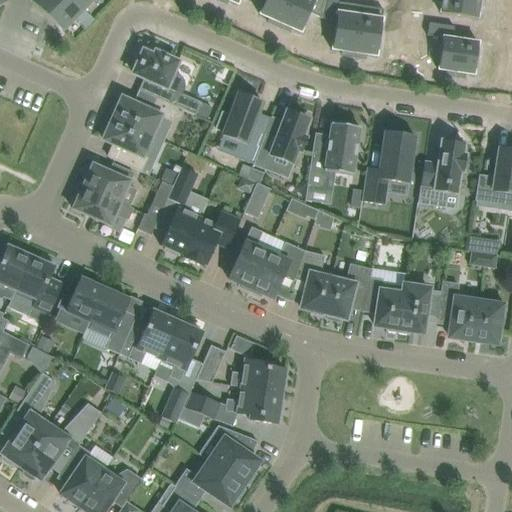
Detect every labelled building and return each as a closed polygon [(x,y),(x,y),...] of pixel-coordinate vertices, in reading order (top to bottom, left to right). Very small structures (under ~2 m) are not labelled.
[(64,30),(83,9),(73,0),(37,0),(35,2),(64,30)] [(73,0),(83,9),(92,0),(73,0)] [(266,0),(260,15),(269,20),(268,23),(279,28),(290,0),(266,0)] [(290,0),(279,28),(289,33),(291,29),(301,34),(310,14),(322,19),(327,0),(290,0)] [(327,0),(322,19),(336,21),(332,51),(342,52),(342,56),(354,58),(361,7),(339,3),(339,0),(327,0)] [(434,0),(432,12),(440,14),(478,19),(480,0),(434,0)] [(361,7),(354,58),(365,60),(366,56),(376,57),(383,10),(361,7)] [(429,24),(427,36),(443,39),(438,71),(447,72),(447,76),(464,78),(464,75),(474,76),(478,44),(453,40),(454,28),(429,24)] [(155,98),(179,109),(195,116),(195,115),(201,103),(181,95),(184,89),(184,88),(184,86),(184,85),(184,83),(183,81),(182,80),(180,77),(179,76),(173,73),(177,63),(172,61),(174,57),(162,52),(161,56),(155,53),(154,57),(143,52),(140,58),(137,56),(132,67),(135,69),(133,75),(154,84),(148,95),(155,98)] [(223,111),(216,129),(224,132),(222,137),(242,144),(236,159),(253,165),(267,128),(255,124),(263,103),(239,94),(231,114),(223,111)] [(115,116),(113,120),(151,137),(160,118),(172,123),(179,109),(155,98),(149,112),(122,99),(120,105),(116,103),(111,114),(115,116)] [(201,103),(195,115),(207,120),(212,108),(201,103)] [(267,128),(253,165),(266,170),(271,157),(292,165),(297,152),(301,153),(306,139),(302,138),(309,120),(287,112),(282,123),(271,119),(267,128)] [(151,137),(113,120),(104,141),(115,146),(109,159),(141,173),(148,159),(142,157),(151,137)] [(331,124),(326,156),(312,154),(306,190),(326,193),(329,173),(353,176),(360,129),(331,124)] [(361,203),(385,206),(389,182),(408,185),(415,138),(384,133),(378,171),(366,169),(361,203)] [(441,141),(437,165),(424,163),(418,204),(443,208),(445,194),(457,195),(460,174),(463,174),(466,156),(463,155),(465,145),(459,144),(459,141),(448,139),(447,142),(441,141)] [(511,148),(511,151),(498,150),(494,178),(479,176),(475,202),(503,206),(505,194),(511,195),(511,148)] [(84,185),(83,188),(120,204),(134,174),(113,165),(109,173),(92,165),(88,174),(86,173),(81,184),(84,185)] [(243,165),(239,175),(248,178),(252,169),(243,165)] [(178,175),(173,187),(167,200),(183,207),(197,176),(181,168),(178,175)] [(252,169),(248,178),(259,184),(263,174),(264,173),(252,169)] [(166,170),(160,182),(162,182),(173,187),(178,175),(166,170)] [(162,182),(153,202),(164,207),(167,200),(173,187),(162,182)] [(243,214),(257,220),(270,190),(259,185),(257,184),(243,214)] [(132,210),(120,204),(83,188),(72,210),(110,227),(115,215),(128,220),(132,210)] [(164,207),(153,202),(147,216),(144,215),(137,230),(151,236),(164,207)] [(306,218),(307,215),(312,217),(316,219),(318,212),(304,205),(303,205),(298,216),(305,219),(306,218)] [(177,254),(183,257),(200,219),(177,209),(160,246),(166,249),(164,251),(176,257),(177,254)] [(316,219),(314,225),(325,227),(328,216),(318,212),(316,219)] [(200,219),(183,257),(182,259),(202,268),(203,266),(206,267),(216,244),(228,249),(240,222),(220,213),(214,225),(200,219)] [(238,288),(249,292),(267,253),(256,248),(262,233),(251,228),(228,280),(239,285),(238,288)] [(469,237),(467,251),(471,252),(482,254),(485,239),(469,237)] [(294,283),(295,281),(304,252),(285,243),(278,258),(267,253),(249,292),(261,297),(262,295),(273,300),(282,278),(294,283)] [(15,291),(16,292),(31,258),(8,247),(0,265),(0,284),(8,288),(3,298),(11,302),(15,291)] [(321,318),(322,315),(332,275),(321,272),(324,257),(304,252),(295,281),(307,285),(301,309),(312,312),(311,316),(321,318)] [(469,266),(495,270),(497,256),(482,254),(471,252),(469,266)] [(31,258),(16,292),(35,300),(28,317),(45,325),(63,285),(49,279),(54,268),(31,258)] [(352,295),(365,299),(369,279),(371,270),(350,265),(346,279),(332,275),(322,315),(329,316),(328,320),(339,323),(340,319),(346,320),(352,295)] [(385,333),(397,334),(404,286),(403,286),(403,288),(382,284),(383,281),(370,279),(372,270),(371,270),(369,279),(365,299),(362,313),(376,315),(375,327),(386,329),(385,333)] [(57,309),(89,323),(90,323),(104,290),(80,279),(72,299),(63,295),(57,309)] [(449,338),(473,342),(479,299),(456,295),(458,286),(443,283),(441,294),(442,294),(437,324),(450,326),(449,338)] [(424,322),(437,324),(442,294),(441,294),(429,292),(429,290),(404,286),(397,334),(409,336),(410,332),(423,334),(424,322)] [(90,323),(89,323),(86,330),(109,340),(105,349),(119,355),(136,317),(124,312),(128,301),(104,290),(90,323)] [(479,299),(473,342),(497,345),(503,303),(479,299)] [(141,365),(146,354),(161,360),(178,323),(172,320),(173,318),(160,312),(159,314),(153,312),(137,348),(133,346),(127,359),(141,365)] [(0,331),(3,333),(8,322),(2,319),(4,315),(0,313),(0,331)] [(161,360),(174,366),(169,378),(180,383),(202,334),(196,331),(197,329),(184,323),(183,325),(178,323),(161,360)] [(3,333),(0,331),(0,363),(3,365),(9,353),(21,359),(28,345),(3,333)] [(236,336),(230,349),(249,358),(255,344),(236,336)] [(36,348),(48,354),(53,343),(42,337),(36,348)] [(195,381),(212,384),(225,353),(211,346),(195,381)] [(230,386),(241,388),(281,394),(285,371),(272,369),(272,365),(245,361),(243,374),(232,372),(230,386)] [(111,373),(104,390),(117,395),(124,379),(111,373)] [(14,464),(21,468),(49,427),(38,419),(55,382),(42,374),(15,414),(25,420),(1,455),(3,456),(2,459),(2,461),(9,466),(12,466),(14,464)] [(27,393),(15,387),(9,399),(20,405),(27,393)] [(281,394),(241,388),(239,402),(226,400),(225,412),(250,416),(249,421),(277,425),(278,418),(278,417),(281,418),(283,402),(280,401),(281,394)] [(174,389),(161,418),(162,418),(171,422),(176,425),(189,396),(174,389)] [(186,410),(213,420),(219,405),(191,395),(186,410)] [(112,399),(105,409),(118,418),(125,408),(112,399)] [(64,447),(74,453),(78,447),(101,414),(88,405),(60,434),(49,427),(21,468),(27,473),(26,475),(27,478),(34,483),(37,482),(38,480),(40,482),(64,447)] [(162,418),(159,425),(168,429),(171,422),(162,418)] [(219,445),(208,461),(244,486),(246,484),(249,486),(256,475),(253,473),(260,463),(251,457),(257,442),(218,427),(209,439),(219,445)] [(60,495),(79,508),(104,472),(86,459),(89,454),(78,447),(74,453),(57,478),(67,485),(60,495)] [(244,486),(208,461),(197,477),(186,470),(174,487),(175,488),(198,503),(206,492),(229,508),(235,499),(238,502),(246,491),(242,488),(244,486)] [(105,511),(112,501),(122,508),(126,502),(141,481),(127,471),(114,479),(104,472),(79,508),(80,509),(80,511),(81,511),(105,511)] [(163,505),(168,511),(191,511),(198,503),(175,488),(163,505)] [(126,502),(122,508),(119,511),(138,511),(139,511),(126,502)]
